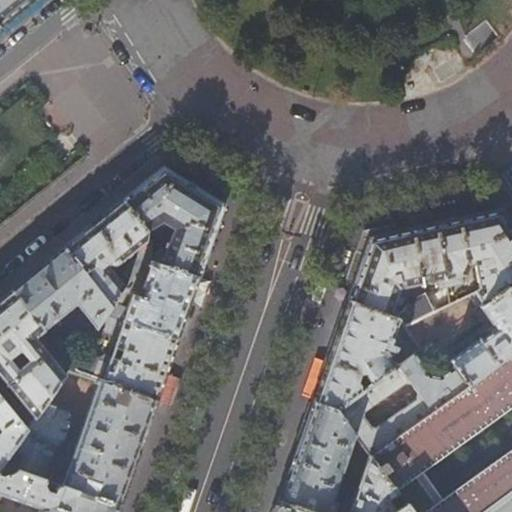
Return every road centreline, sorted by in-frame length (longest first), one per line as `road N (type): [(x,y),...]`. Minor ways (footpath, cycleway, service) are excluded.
road 1 (secondary): [(191,511),(314,146)]
road 2 (secondary): [(0,260),(208,100)]
road 3 (secondary): [(314,146),(407,143),(491,107)]
road 4 (secondary): [(133,0),(166,58),(208,100)]
